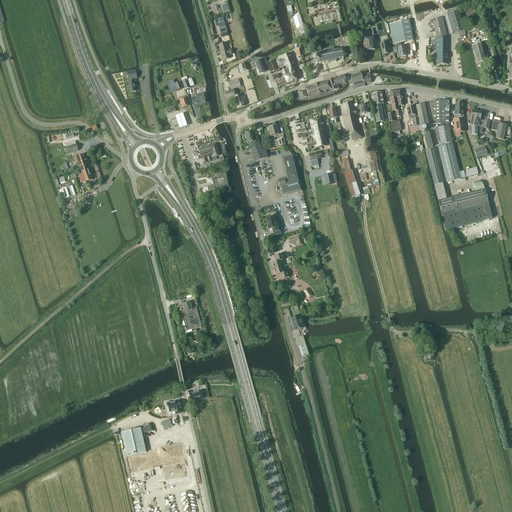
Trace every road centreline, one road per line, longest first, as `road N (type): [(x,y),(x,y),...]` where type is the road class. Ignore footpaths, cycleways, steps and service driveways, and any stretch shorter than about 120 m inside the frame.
road 1 (unclassified): [(338,511),(252,204),(237,139),(241,120)]
road 2 (primary): [(280,511),(215,281),(173,196)]
road 3 (unclassified): [(511,90),(365,65),(278,95),(241,120)]
road 4 (tertiary): [(241,120),(372,87),(511,109)]
road 5 (track): [(0,361),(148,240)]
road 6 (unclassified): [(7,63),(26,115),(84,125),(123,158)]
road 7 (unclassified): [(177,359),(138,199)]
road 8 (primary): [(119,123),(92,77),(65,0)]
road 9 (unknown): [(425,90),(444,181),(455,186),(483,176)]
road 10 (unclassified): [(210,511),(183,387)]
road 11 (unclassified): [(228,118),(198,0)]
